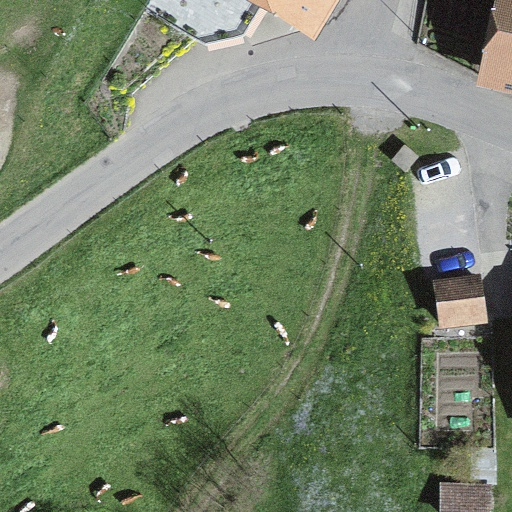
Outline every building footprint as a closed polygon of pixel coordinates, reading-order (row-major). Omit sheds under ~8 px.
[(152,0),(148,8),(199,37),(243,25),(256,0),(282,0),(302,12),(309,0),(152,0)] [(511,4),(497,74),(511,77),(511,4)] [(391,161),(405,172),(417,157),(404,146),(391,161)] [(481,321),(478,282),(436,286),(439,324),(481,321)] [(446,511),(486,511),(486,488),(446,488),(446,511)]
